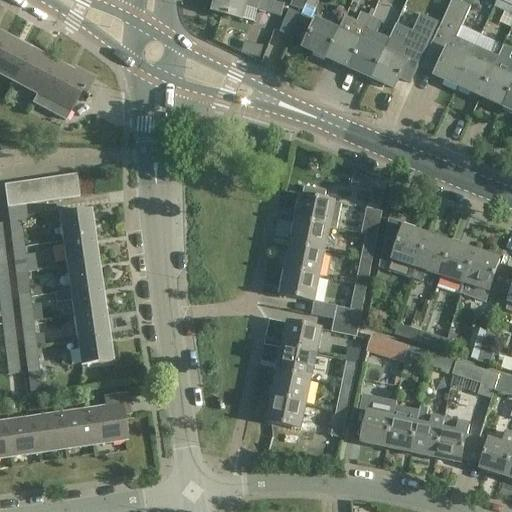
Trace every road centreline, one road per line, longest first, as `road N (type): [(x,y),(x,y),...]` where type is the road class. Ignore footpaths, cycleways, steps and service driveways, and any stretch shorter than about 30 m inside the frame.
road 1 (unclassified): [(193,496),(156,193)]
road 2 (residential): [(458,511),(299,486),(193,496)]
road 3 (tertiary): [(511,198),(325,121)]
road 4 (tertiary): [(325,121),(176,46)]
road 5 (tertiary): [(173,81),(325,121)]
road 6 (unclassified): [(133,61),(156,193)]
